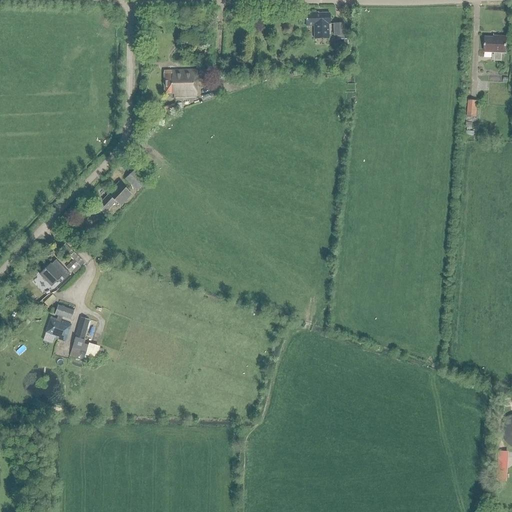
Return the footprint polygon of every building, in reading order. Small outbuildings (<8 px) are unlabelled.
[(329,13),(317,13),(317,12),(305,13),(305,26),(314,25),(314,38),(328,38),(327,23),(329,23),(329,13)] [(334,23),(334,34),(336,34),(343,34),(343,23),(334,23)] [(501,53),(505,53),(506,37),(497,37),(496,38),(485,38),(484,52),(494,52),(494,60),(500,60),(501,53)] [(195,87),(197,87),(196,70),(163,71),(163,94),(173,93),(173,96),(195,95),(195,87)] [(509,104),(509,97),(510,77),(491,77),(491,104),(509,104)] [(478,102),(468,101),(466,117),(476,118),(478,102)] [(133,170),(125,179),(137,191),(146,182),(133,170)] [(119,182),(108,194),(102,201),(102,202),(98,206),(104,211),(109,206),(109,207),(115,201),(120,206),(132,194),(119,182)] [(66,267),(70,271),(81,260),(66,245),(62,249),(73,260),(66,267)] [(50,264),(39,275),(51,286),(61,276),(64,280),(70,274),(56,260),(51,265),(50,264)] [(65,342),(71,325),(60,321),(61,317),(70,320),(73,311),(57,305),(54,315),(57,316),(56,319),(50,317),(45,333),(54,336),(54,338),(65,342)] [(91,341),(97,322),(80,317),(69,355),(83,359),(86,351),(97,354),(100,344),(91,341)] [(511,436),(510,431),(511,426),(511,424),(511,415),(510,417),(507,420),(504,423),(503,427),(503,432),(504,436),(506,440),(509,443),(511,445),(511,436)] [(497,481),(507,481),(508,452),(498,451),(497,481)]
